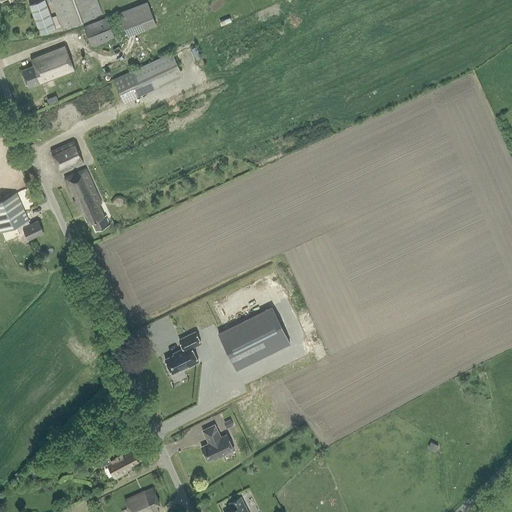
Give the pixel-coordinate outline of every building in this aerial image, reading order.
[(45,0),(43,0),(29,5),(40,35),(56,28),(45,0)] [(53,0),(64,27),(102,12),(97,0),(53,0)] [(133,35),(162,24),(152,0),(150,0),(123,11),(133,35)] [(107,17),(84,26),(92,46),(114,37),(107,17)] [(41,83),(46,82),(56,78),(75,71),(65,45),(32,58),(34,65),(22,70),(29,87),(41,82),(41,83)] [(172,52),(114,77),(118,87),(124,100),(182,75),(172,52)] [(61,172),(84,162),(74,140),(51,150),(61,172)] [(101,202),(98,196),(85,168),(64,177),(68,185),(67,185),(78,211),(79,210),(81,215),(84,214),(89,224),(92,222),(96,230),(110,224),(105,215),(104,215),(99,203),(101,202)] [(15,193),(0,200),(0,231),(1,233),(21,224),(29,240),(44,233),(38,220),(29,224),(15,193)] [(217,332),(235,370),(289,343),(271,306),(217,332)] [(176,354),(165,360),(172,373),(182,368),(183,369),(198,362),(191,348),(200,343),(195,332),(179,340),(183,348),(175,352),(176,354)] [(209,443),(201,447),(208,460),(214,457),(215,459),(234,450),(227,435),(221,437),(215,425),(203,430),(209,443)] [(102,467),(106,464),(114,479),(128,472),(126,468),(139,462),(133,452),(123,457),(122,455),(111,461),(109,458),(110,457),(104,448),(89,457),(93,466),(100,463),(102,467)] [(157,505),(160,503),(153,488),(126,501),(131,511),(156,511),(160,510),(157,505)] [(247,511),(240,498),(230,503),(233,509),(227,511),(247,511)]
